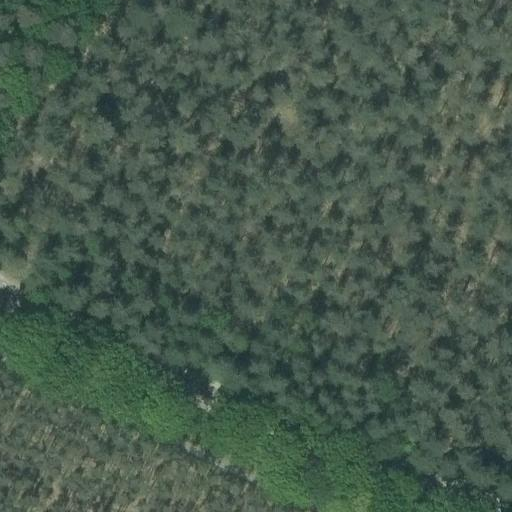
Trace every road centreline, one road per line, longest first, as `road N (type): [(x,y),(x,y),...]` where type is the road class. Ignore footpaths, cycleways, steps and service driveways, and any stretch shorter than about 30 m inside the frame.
road 1 (tertiary): [(472,511),(145,367),(0,289)]
road 2 (track): [(0,142),(128,0)]
